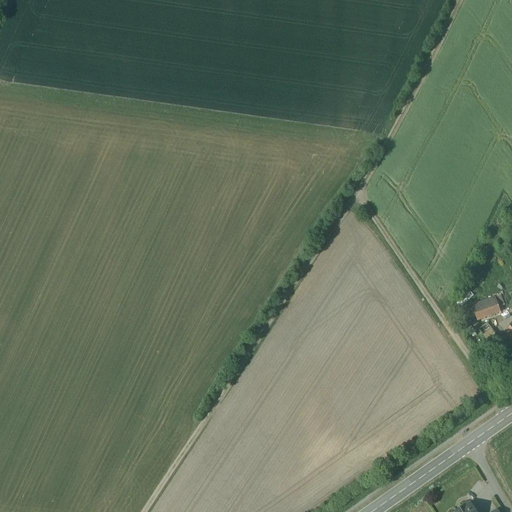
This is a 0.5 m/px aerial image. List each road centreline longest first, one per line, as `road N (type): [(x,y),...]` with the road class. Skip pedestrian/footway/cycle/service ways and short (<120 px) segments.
road 1 (unknown): [(144,511),(374,156),(449,0)]
road 2 (secondary): [(372,511),(472,442)]
